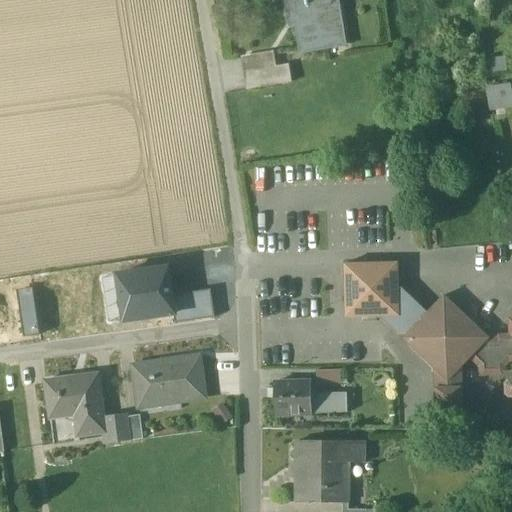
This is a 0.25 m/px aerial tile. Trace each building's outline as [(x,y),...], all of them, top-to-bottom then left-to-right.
[(331,0),(288,0),(292,21),(298,20),(303,51),(340,45),(331,0)] [(273,54),(244,59),(246,72),(275,67),(273,54)] [(491,74),(508,71),(506,56),(489,59),(491,74)] [(275,67),(246,72),(249,90),(291,83),(288,65),(275,67)] [(511,84),(511,85),(488,89),(492,107),(511,103),(511,84)] [(397,264),(345,265),(346,318),(381,317),(398,334),(410,333),(410,344),(435,368),(436,377),(462,376),(462,367),(471,358),(479,366),(507,365),(511,361),(511,334),(500,335),(498,338),(491,338),(446,295),(428,314),(398,285),(397,264)] [(119,276),(125,321),(175,314),(172,296),(168,269),(119,276)] [(17,291),(23,338),(39,336),(33,289),(17,291)] [(175,314),(176,323),(214,318),(210,291),(172,296),(175,314)] [(160,363),(135,367),(140,403),(179,397),(180,402),(206,398),(201,363),(161,368),(160,363)] [(341,370),(317,371),(317,386),(341,386),(341,370)] [(99,375),(46,382),(51,419),(52,419),(76,416),(79,437),(105,434),(107,433),(105,419),(99,375)] [(462,376),(436,377),(436,390),(462,389),(462,376)] [(313,382),(277,383),(277,415),(313,414),(313,395),(313,382)] [(462,389),(436,390),(436,404),(463,403),(462,389)] [(348,393),(313,395),(313,414),(348,412),(348,393)] [(463,403),(436,404),(436,430),(463,429),(463,403)] [(76,416),(52,419),(55,445),(80,442),(79,437),(76,416)] [(141,416),(129,417),(132,441),(144,439),(141,416)] [(117,417),(105,419),(107,433),(105,434),(107,445),(120,442),(117,418),(117,417)] [(129,417),(117,418),(120,442),(132,441),(129,417)] [(366,442),(298,442),(297,503),(349,503),(350,462),(366,463),(366,442)]
